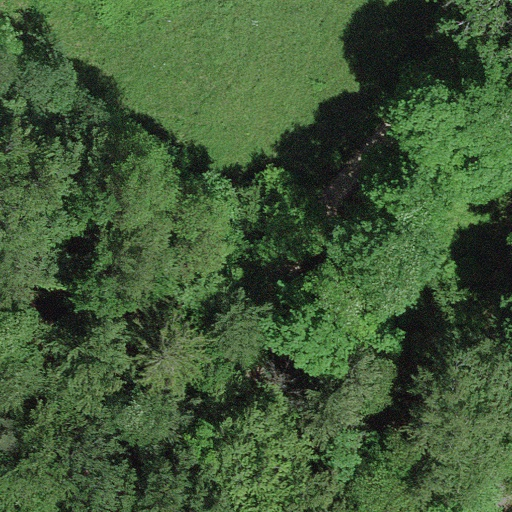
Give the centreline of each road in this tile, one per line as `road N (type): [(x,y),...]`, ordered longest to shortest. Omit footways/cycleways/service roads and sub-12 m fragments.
road 1 (track): [(239,511),(272,326),(369,161),(511,33)]
road 2 (residential): [(511,310),(469,511)]
